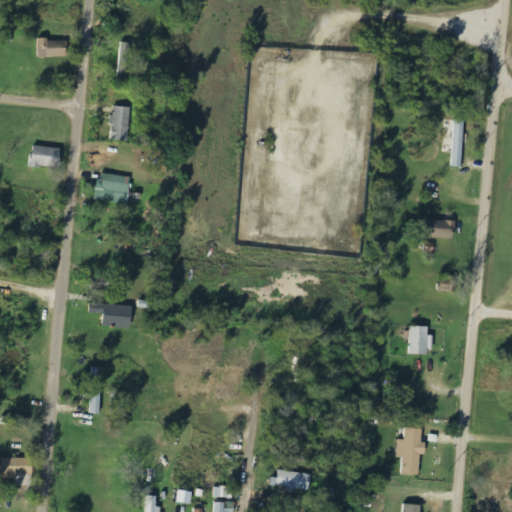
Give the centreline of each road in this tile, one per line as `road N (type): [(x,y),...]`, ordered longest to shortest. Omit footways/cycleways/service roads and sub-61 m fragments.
road 1 (residential): [(40,511),(89,0)]
road 2 (residential): [(460,511),(505,0)]
